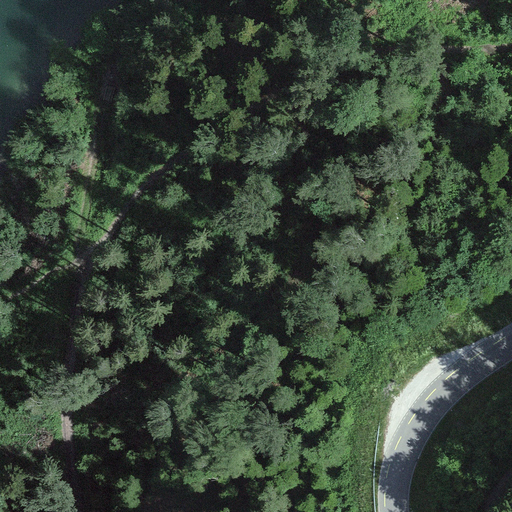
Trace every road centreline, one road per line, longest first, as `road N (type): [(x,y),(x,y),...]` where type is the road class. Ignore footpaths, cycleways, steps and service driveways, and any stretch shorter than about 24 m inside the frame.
road 1 (track): [(78,511),(68,383),(103,75)]
road 2 (tertiary): [(511,342),(434,401),(414,429),(395,511)]
